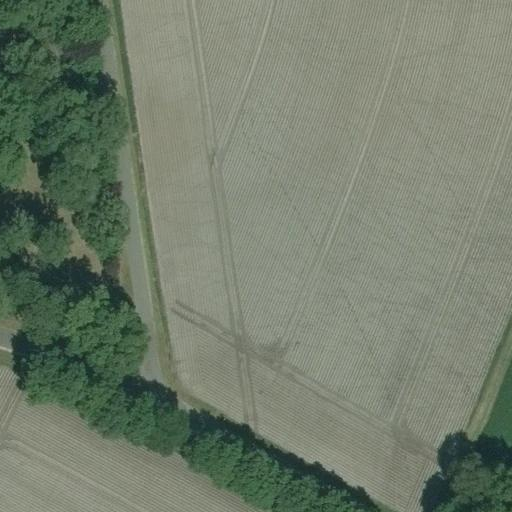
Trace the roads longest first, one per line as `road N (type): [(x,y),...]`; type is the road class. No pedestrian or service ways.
road 1 (residential): [(99,0),(156,399)]
road 2 (residential): [(156,399),(353,511)]
road 3 (residential): [(0,339),(156,399)]
